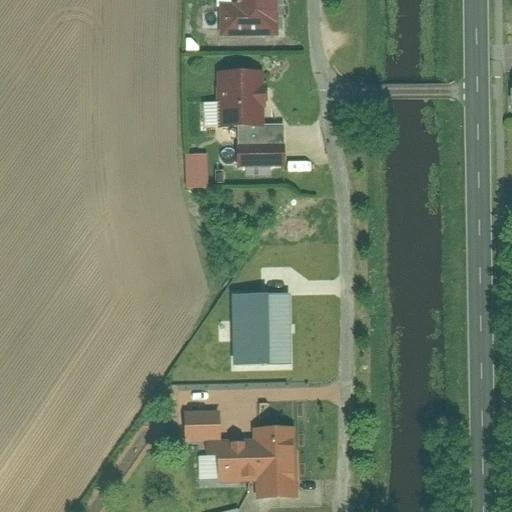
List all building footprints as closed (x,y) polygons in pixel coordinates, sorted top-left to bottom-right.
[(233,0),(234,7),(220,7),(220,38),(278,39),(278,0),(233,0)] [(220,104),(220,129),(264,129),(264,73),(216,73),(216,102),(220,104)] [(210,192),(210,157),(185,157),(185,192),(210,192)] [(289,367),(287,297),(229,299),(232,369),(289,367)] [(186,445),(224,443),(222,413),(184,415),(186,445)] [(219,486),(255,486),(255,502),(296,502),(295,430),(252,431),(252,444),(218,444),(219,486)]
